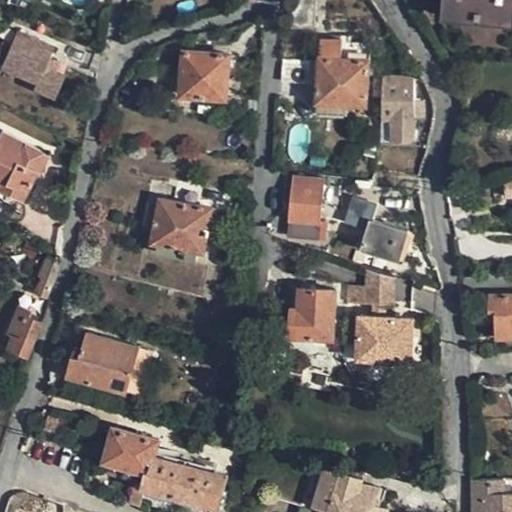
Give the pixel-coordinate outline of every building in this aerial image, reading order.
[(293,0),(293,26),(316,26),(316,0),(293,0)] [(511,0),(444,0),(444,3),(511,9),(511,0)] [(511,22),(511,9),(444,3),(443,17),(511,22)] [(54,48),(16,30),(0,64),(39,81),(54,48)] [(369,104),(371,58),(343,58),(344,39),(322,39),(319,112),(347,113),(347,103),(369,104)] [(180,96),(228,99),(230,54),(184,49),(180,96)] [(398,59),(400,50),(376,50),(377,53),(378,58),(380,61),(384,63),(389,64),(395,63),(398,59)] [(310,60),(283,60),(282,81),(309,82),(310,60)] [(385,91),(382,118),(391,119),(393,140),(415,139),(415,114),(422,114),(421,102),(415,102),(415,76),(382,75),(381,89),(385,91)] [(40,174),(49,155),(1,131),(0,133),(0,186),(23,199),(37,172),(40,174)] [(319,239),(325,178),(293,175),(288,235),(319,239)] [(205,252),(212,207),(161,197),(159,205),(153,203),(149,226),(155,228),(153,243),(158,244),(157,253),(197,259),(199,250),(205,252)] [(368,226),(373,203),(350,198),(346,222),(368,226)] [(410,228),(371,218),(362,248),(401,259),(410,228)] [(47,296),(60,263),(49,258),(36,292),(47,296)] [(369,271),(368,286),(367,305),(374,305),(386,306),(393,306),(393,278),(369,271)] [(367,305),(368,286),(350,286),(349,304),(367,305)] [(292,307),(290,335),(334,338),(338,290),(299,288),(299,308),(292,307)] [(495,312),(495,320),(495,338),(511,338),(511,292),(488,293),(489,312),(495,312)] [(8,349),(28,357),(40,322),(29,318),(31,311),(19,305),(9,333),(14,335),(8,349)] [(374,305),(374,325),(385,326),(386,306),(374,305)] [(416,327),(385,326),(374,325),(361,324),(360,366),(377,367),(381,371),(395,372),(400,368),(415,369),(416,327)] [(87,329),(83,346),(80,356),(72,354),(67,375),(128,393),(141,345),(87,329)] [(76,344),(72,354),(80,356),(83,346),(76,344)] [(152,473),(157,455),(161,437),(114,424),(105,460),(147,472),(152,473)] [(228,474),(157,455),(152,473),(147,472),(143,486),(220,507),(228,474)] [(363,511),(389,511),(391,506),(377,503),(381,486),(364,481),(366,477),(324,466),(313,504),(329,509),(331,502),(363,511)] [(471,479),(472,511),(511,511),(511,491),(507,491),(505,478),(471,479)] [(363,511),(331,502),(329,509),(327,511),(363,511)]
